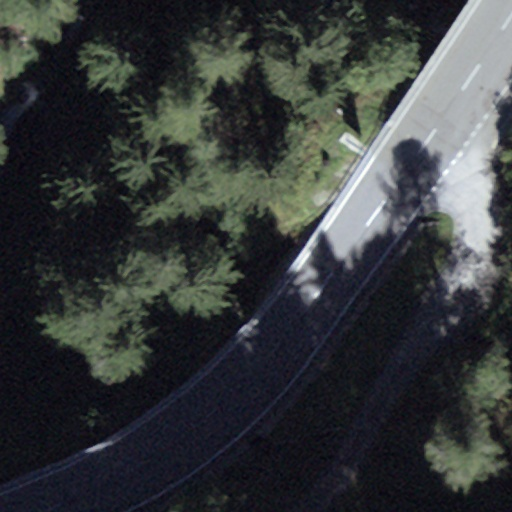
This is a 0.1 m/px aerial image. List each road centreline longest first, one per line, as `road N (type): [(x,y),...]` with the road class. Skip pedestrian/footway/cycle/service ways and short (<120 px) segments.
road 1 (primary): [(44,511),(121,480),(205,422),(277,354),(511,19)]
road 2 (track): [(430,143),(479,213),(445,311),(307,511)]
